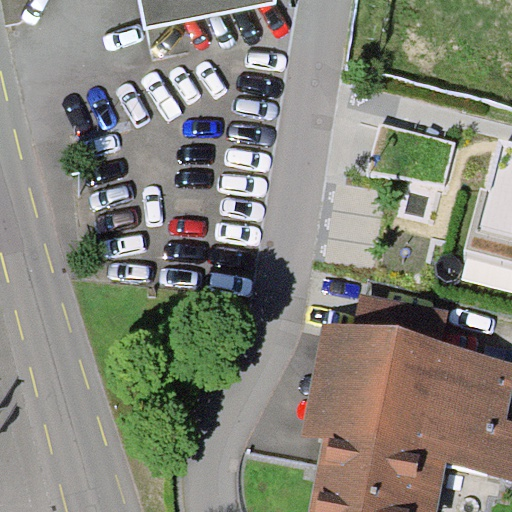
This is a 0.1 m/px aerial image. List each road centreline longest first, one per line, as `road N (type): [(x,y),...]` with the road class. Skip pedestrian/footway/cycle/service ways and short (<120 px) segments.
road 1 (residential): [(214,511),(213,443),(284,309),(328,0)]
road 2 (unknown): [(316,82),(461,111),(478,122),(467,211),(476,225),(511,232)]
road 3 (secondary): [(18,227),(100,511)]
